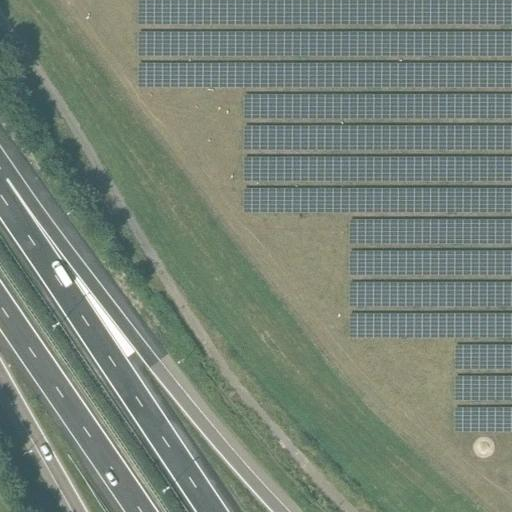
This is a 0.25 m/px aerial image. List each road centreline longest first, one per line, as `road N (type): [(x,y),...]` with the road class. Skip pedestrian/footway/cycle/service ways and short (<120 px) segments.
road 1 (track): [(349,511),(228,378),(0,10)]
road 2 (trunk): [(278,511),(1,199)]
road 3 (trunk): [(211,511),(1,199)]
road 4 (trunk): [(0,306),(137,511)]
road 5 (trunk): [(0,368),(81,511)]
